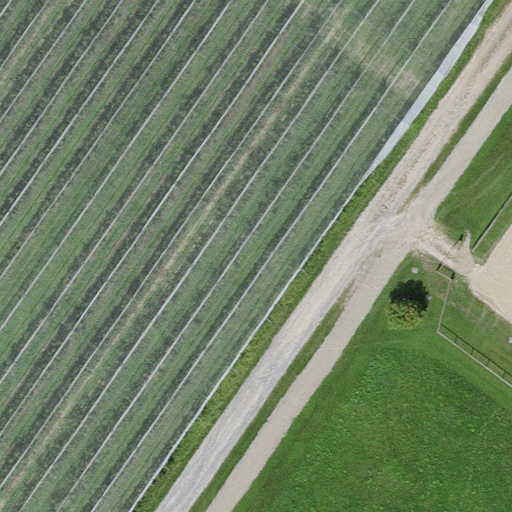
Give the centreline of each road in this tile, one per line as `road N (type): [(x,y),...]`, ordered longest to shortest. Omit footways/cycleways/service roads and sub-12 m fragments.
road 1 (track): [(511,24),(171,511)]
road 2 (unknown): [(511,92),(223,511)]
